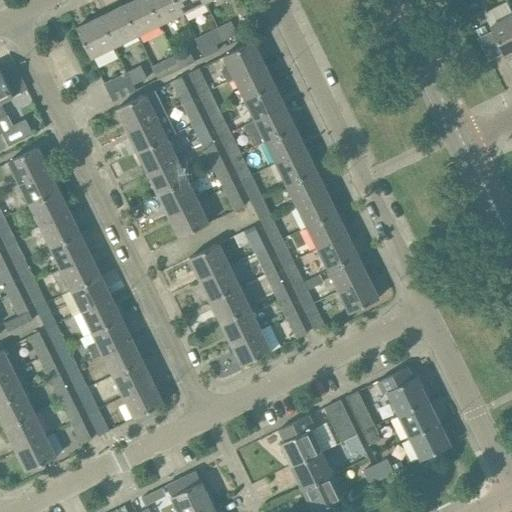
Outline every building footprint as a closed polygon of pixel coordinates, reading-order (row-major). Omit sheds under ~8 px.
[(133,0),(123,5),(137,35),(160,24),(148,0),(133,0)] [(148,0),(160,24),(183,13),(176,0),(148,0)] [(205,2),(204,0),(176,0),(183,13),(205,2)] [(101,16),(115,46),(137,35),(123,5),(101,16)] [(511,15),(490,26),(505,55),(504,56),(505,57),(507,56),(507,55),(511,52),(511,15)] [(115,46),(101,16),(77,27),(91,58),(115,46)] [(231,20),(217,27),(223,41),(238,34),(231,20)] [(195,38),(204,56),(219,49),(216,45),(223,41),(223,40),(217,27),(195,38)] [(227,81),(264,63),(253,41),(224,56),(229,66),(221,70),(227,81)] [(188,48),(174,55),(180,68),(195,61),(188,48)] [(158,79),(180,68),(174,55),(152,66),(158,79)] [(0,124),(4,133),(8,131),(24,123),(19,114),(9,119),(7,115),(0,102),(27,89),(14,63),(0,70),(0,68),(0,124)] [(235,78),(245,99),(274,84),(264,63),(227,81),(227,82),(235,78)] [(127,72),(136,90),(134,85),(148,79),(141,66),(127,72)] [(188,73),(199,95),(210,90),(199,68),(188,73)] [(113,101),(136,90),(127,72),(104,83),(113,101)] [(171,82),(181,104),(191,99),(180,77),(171,82)] [(239,114),(244,126),(285,106),(274,84),(245,99),(250,108),(239,114)] [(117,108),(128,130),(166,111),(155,89),(117,108)] [(199,95),(209,116),(220,111),(210,90),(199,95)] [(192,125),(201,120),(191,99),(181,104),(192,125)] [(295,127),(285,106),(244,126),(255,147),(266,141),(295,127)] [(166,111),(128,130),(138,151),(167,137),(176,132),(166,111)] [(220,111),(209,116),(220,138),(231,132),(220,111)] [(211,142),(201,120),(192,125),(202,146),(211,142)] [(26,122),(4,133),(10,145),(32,134),(26,122)] [(266,141),(276,163),(306,148),(295,127),(266,141)] [(231,132),(220,138),(230,159),(241,154),(231,132)] [(0,150),(10,145),(4,133),(0,134),(0,150)] [(167,137),(138,151),(148,173),(178,158),(167,137)] [(213,168),(222,163),(211,142),(202,146),(207,155),(202,158),(208,170),(212,167),(213,168)] [(20,183),(49,169),(38,147),(10,161),(20,183)] [(276,163),(287,184),(316,170),(306,148),(276,163)] [(241,154),(230,159),(241,180),(251,175),(241,154)] [(148,173),(159,194),(188,180),(178,158),(148,173)] [(223,189),(232,185),(222,163),(213,168),(223,189)] [(59,190),(49,169),(20,183),(9,188),(19,209),(31,204),(59,190)] [(287,184),(297,205),(326,191),(316,170),(287,184)] [(241,180),(251,202),(262,196),(251,175),(241,180)] [(169,215),(199,201),(188,180),(159,194),(169,215)] [(243,206),(232,185),(223,189),(234,211),(243,206)] [(41,225),(70,211),(59,190),(31,204),(41,225)] [(308,227),(337,212),(326,191),(297,205),(308,227)] [(262,196),(251,202),(262,223),(272,218),(262,196)] [(209,223),(199,201),(169,215),(180,237),(209,223)] [(51,247),(80,233),(70,211),(41,225),(51,247)] [(347,234),(337,212),(308,227),(318,248),(347,234)] [(14,238),(4,217),(0,218),(0,234),(4,243),(14,238)] [(262,223),(272,244),(283,239),(272,218),(262,223)] [(255,252),(265,247),(256,227),(245,232),(255,252)] [(51,247),(62,268),(90,254),(80,233),(51,247)] [(318,248),(329,269),(358,255),(347,234),(318,248)] [(15,264),(25,259),(14,238),(4,243),(15,264)] [(272,244),(283,266),(293,260),(283,239),(272,244)] [(190,257),(200,279),(229,265),(219,243),(190,257)] [(255,252),(266,274),(276,269),(265,247),(255,252)] [(0,251),(0,272),(8,268),(0,251)] [(63,294),(72,289),(101,275),(90,254),(62,268),(52,273),(63,294)] [(360,280),(368,276),(358,255),(329,269),(339,291),(360,280)] [(35,281),(25,259),(15,264),(25,286),(35,281)] [(293,260),(283,266),(293,287),(303,282),(293,260)] [(211,300),(240,286),(229,265),(200,279),(211,300)] [(0,272),(0,277),(8,294),(19,290),(8,268),(0,272)] [(276,295),(286,290),(276,269),(266,274),(276,295)] [(314,303),(307,290),(324,282),(320,274),(303,282),(293,287),(304,308),(314,303)] [(111,297),(101,275),(72,289),(83,311),(111,297)] [(368,276),(360,280),(339,291),(350,312),(379,298),(368,276)] [(35,281),(25,286),(36,307),(46,302),(35,281)] [(221,322),(250,308),(240,286),(211,300),(221,322)] [(19,290),(8,294),(19,316),(29,311),(19,290)] [(289,320),(299,315),(286,290),(276,295),(289,320)] [(93,332),(122,318),(111,297),(83,311),(93,332)] [(46,328),(56,323),(46,302),(36,307),(46,328)] [(314,303),(304,308),(314,330),(324,325),(314,303)] [(261,329),(250,308),(221,322),(232,343),(261,329)] [(33,319),(29,311),(19,316),(4,323),(8,331),(33,319)] [(299,315),(289,320),(297,338),(307,333),(299,315)] [(122,318),(93,332),(97,340),(87,345),(93,358),(103,353),(132,339),(122,318)] [(67,345),(56,323),(46,328),(57,350),(67,345)] [(271,351),(261,329),(232,343),(242,365),(271,351)] [(40,358),(50,353),(39,332),(29,336),(40,358)] [(103,353),(114,375),(143,361),(132,339),(103,353)] [(67,371),(77,366),(67,345),(57,350),(67,371)] [(0,350),(0,377),(14,371),(3,349),(0,350)] [(50,380),(60,375),(50,353),(40,358),(50,380)] [(114,375),(124,396),(153,382),(143,361),(114,375)] [(88,387),(77,366),(67,371),(78,392),(88,387)] [(387,392),(399,414),(429,400),(417,376),(413,378),(408,366),(378,381),(384,393),(387,392)] [(0,404),(24,392),(14,371),(0,377),(0,404)] [(71,396),(60,375),(50,380),(61,401),(71,396)] [(164,404),(153,382),(124,396),(135,418),(164,404)] [(88,414),(98,409),(88,387),(78,392),(88,414)] [(346,397),(363,431),(375,426),(358,390),(346,397)] [(0,414),(6,428),(35,413),(24,392),(0,404),(0,414)] [(61,401),(71,422),(81,417),(71,396),(61,401)] [(341,442),(358,434),(341,399),(324,407),(341,442)] [(399,414),(410,437),(439,421),(429,400),(399,414)] [(98,409),(88,414),(99,435),(109,431),(98,409)] [(17,449),(45,435),(35,413),(6,428),(17,449)] [(280,443),(292,467),(321,451),(311,429),(314,428),(308,416),(278,430),(284,441),(280,443)] [(81,417),(71,422),(82,444),(92,439),(81,417)] [(439,421),(410,437),(421,460),(451,445),(439,421)] [(382,439),(375,426),(363,431),(369,445),(382,439)] [(364,447),(358,434),(341,442),(345,440),(351,454),(364,447)] [(56,456),(45,435),(17,449),(27,471),(44,463),(56,456)] [(321,451),(292,467),(303,489),(333,474),(321,451)] [(375,464),(382,478),(395,472),(388,458),(375,464)] [(370,484),(382,478),(375,464),(363,470),(370,484)] [(166,485),(179,511),(201,511),(214,506),(202,481),(196,470),(166,485)] [(333,474),(303,489),(314,511),(344,497),(333,474)]
